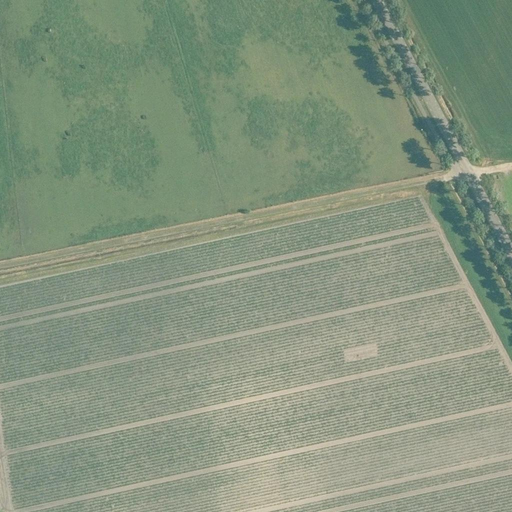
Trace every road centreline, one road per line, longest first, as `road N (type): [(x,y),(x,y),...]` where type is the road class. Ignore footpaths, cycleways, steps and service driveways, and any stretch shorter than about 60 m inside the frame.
road 1 (track): [(455,179),(0,268)]
road 2 (tertiary): [(511,256),(374,0)]
